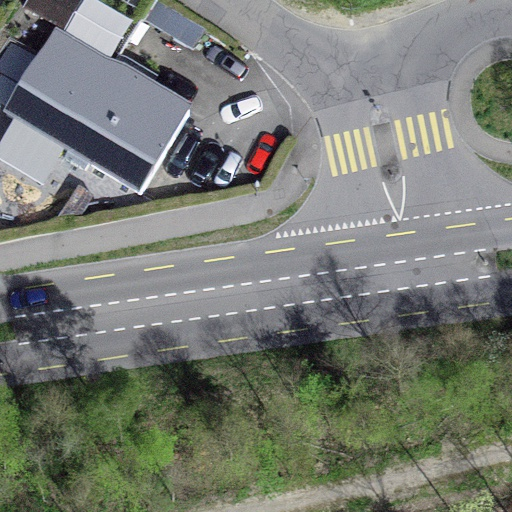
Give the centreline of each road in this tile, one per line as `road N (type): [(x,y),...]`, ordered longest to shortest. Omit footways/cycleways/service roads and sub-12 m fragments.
road 1 (secondary): [(368,279),(0,333)]
road 2 (residential): [(431,270),(418,131),(402,61)]
road 3 (residential): [(340,78),(368,279)]
road 4 (residential): [(226,0),(340,78)]
road 5 (residential): [(402,61),(437,32),(484,13),(511,14)]
